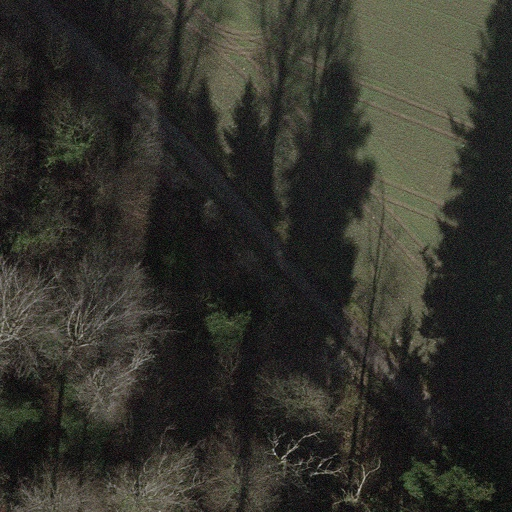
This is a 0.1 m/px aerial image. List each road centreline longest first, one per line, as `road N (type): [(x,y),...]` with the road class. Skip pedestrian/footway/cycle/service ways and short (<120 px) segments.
road 1 (track): [(10,0),(237,199),(511,493)]
road 2 (track): [(327,511),(311,281)]
